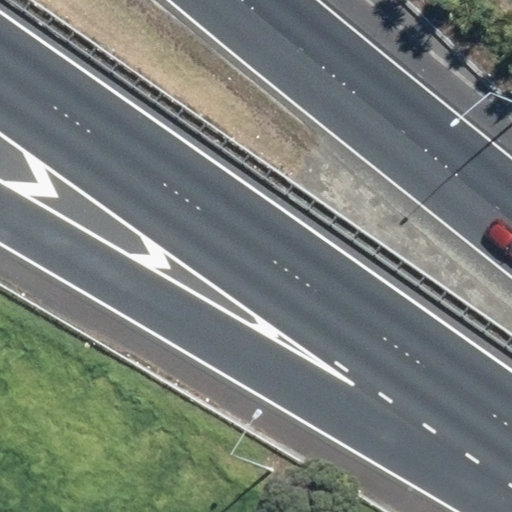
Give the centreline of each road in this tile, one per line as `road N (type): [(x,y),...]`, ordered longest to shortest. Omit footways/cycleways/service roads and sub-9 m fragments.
road 1 (motorway): [(511,403),(0,54)]
road 2 (motorway): [(511,487),(0,210)]
road 3 (motorway): [(266,0),(511,190)]
